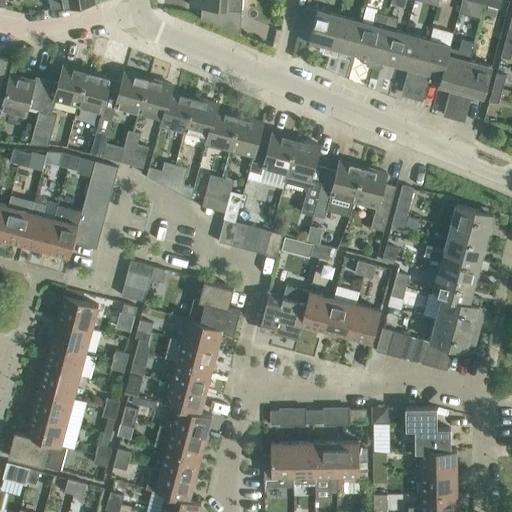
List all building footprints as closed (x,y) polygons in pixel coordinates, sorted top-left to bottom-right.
[(96,0),(50,0),(52,8),(96,0)] [(242,8),(242,0),(190,0),(190,5),(202,6),(201,17),(240,33),(242,8)] [(329,54),(340,15),(307,5),(299,36),(325,44),(322,52),(329,54)] [(384,27),(385,27),(388,15),(377,12),(373,24),(362,21),(354,51),(369,55),(366,64),(373,66),(384,27)] [(354,51),(362,21),(340,15),(329,54),(337,56),(339,47),(354,51)] [(398,63),(406,33),(395,29),(398,17),(388,15),(385,27),(384,27),(373,66),(381,68),(383,59),(398,63)] [(417,78),(428,39),(406,33),(398,63),(413,67),(410,76),(417,78)] [(459,99),(470,60),(475,42),(462,38),(457,56),(447,54),(441,75),(439,84),(454,88),(452,97),(459,99)] [(441,75),(447,54),(449,44),(428,39),(417,78),(425,80),(427,71),(441,75)] [(510,59),(511,51),(511,43),(505,42),(501,56),(510,59)] [(0,90),(9,59),(0,56),(0,90)] [(492,66),(470,60),(459,99),(466,101),(468,92),(484,96),(492,66)] [(78,104),(87,71),(64,64),(59,81),(47,78),(41,99),(39,109),(39,110),(30,143),(48,144),(57,114),(50,112),(55,97),(78,104)] [(111,77),(87,71),(78,104),(102,110),(90,152),(102,155),(106,141),(116,105),(119,94),(107,90),(111,77)] [(140,111),(149,78),(125,71),(119,94),(116,105),(140,111)] [(497,71),(493,86),(503,89),(507,74),(497,71)] [(35,80),(11,74),(2,108),(26,113),(28,107),(39,109),(41,99),(31,96),(35,80)] [(170,90),(171,90),(173,84),(149,78),(140,111),(163,117),(170,90)] [(499,103),(503,89),(493,86),(489,100),(499,103)] [(185,130),(194,96),(171,90),(170,90),(163,117),(161,123),(185,130)] [(215,108),(216,109),(218,103),(194,96),(185,130),(208,136),(215,108)] [(230,148),(239,115),(216,109),(215,108),(208,136),(206,142),(230,148)] [(263,121),(239,115),(230,148),(254,155),(263,121)] [(23,129),(20,139),(30,141),(32,132),(23,129)] [(132,163),(137,143),(140,132),(129,129),(124,145),(120,160),(132,163)] [(287,172),(296,138),(272,132),(264,162),(253,159),(250,170),(262,173),(264,165),(287,172)] [(320,144),(296,138),(287,172),(284,181),(306,187),(307,190),(301,211),(314,214),(321,187),(326,166),(315,163),(320,144)] [(106,141),(102,155),(120,160),(124,145),(106,141)] [(143,167),(149,146),(137,143),(132,163),(143,167)] [(19,163),(23,150),(14,148),(10,161),(19,163)] [(28,166),(32,152),(23,150),(19,163),(28,166)] [(68,167),(71,154),(62,151),(48,150),(45,160),(59,164),(68,167)] [(81,156),(71,154),(68,167),(77,169),(81,156)] [(332,190),(321,187),(314,214),(325,217),(327,209),(336,211),(340,195),(354,199),(363,166),(340,159),(332,190)] [(115,178),(119,166),(96,160),(92,172),(115,178)] [(170,187),(176,163),(164,160),(162,169),(149,166),(147,175),(170,187)] [(183,184),(188,166),(176,163),(170,187),(191,199),(194,187),(183,184)] [(384,182),(387,172),(363,166),(354,199),(378,206),(376,214),(372,227),(384,230),(396,185),(384,182)] [(112,190),(115,178),(92,172),(89,183),(112,190)] [(219,187),(222,176),(211,173),(208,184),(219,187)] [(236,221),(244,193),(231,190),(234,180),(222,176),(219,187),(214,208),(226,211),(224,217),(236,221)] [(109,201),(112,190),(89,183),(86,195),(109,201)] [(414,187),(403,184),(395,211),(407,215),(414,187)] [(106,213),(109,201),(86,195),(83,207),(106,213)] [(46,251),(55,217),(44,214),(47,203),(34,200),(31,211),(22,245),(46,251)] [(493,213),(466,206),(457,203),(450,226),(487,236),(493,213)] [(77,230),(80,218),(82,210),(58,204),(55,217),(46,251),(69,258),(74,241),(77,230)] [(0,239),(22,245),(31,211),(8,205),(0,233),(0,239)] [(103,225),(106,213),(83,207),(82,210),(80,218),(103,225)] [(404,226),(407,215),(395,211),(392,223),(404,226)] [(230,244),(236,221),(224,217),(218,240),(230,244)] [(100,236),(103,225),(80,218),(77,230),(100,236)] [(242,247),(248,224),(236,221),(230,244),(242,247)] [(276,222),(274,230),(285,232),(287,225),(276,222)] [(253,250),(260,227),(248,224),(242,247),(253,250)] [(481,258),(487,236),(450,226),(444,248),(481,258)] [(265,253),(271,230),(260,227),(253,250),(265,253)] [(97,248),(100,236),(77,230),(74,241),(97,248)] [(277,256),(283,233),(271,230),(265,253),(277,256)] [(285,236),(282,249),(294,253),(298,239),(285,236)] [(319,257),(323,244),(314,241),(310,254),(319,257)] [(481,258),(444,248),(427,243),(424,254),(442,259),(438,271),(475,281),(481,258)] [(328,259),(332,246),(323,244),(319,257),(328,259)] [(395,259),(399,247),(386,244),(383,256),(395,259)] [(151,277),(154,265),(131,259),(128,271),(151,277)] [(364,275),(367,262),(358,259),(355,272),(364,275)] [(373,276),(377,264),(367,262),(364,275),(373,277),(373,276)] [(377,264),(373,276),(385,279),(388,267),(377,264)] [(166,268),(154,265),(151,277),(163,280),(166,268)] [(148,289),(151,277),(128,271),(125,282),(148,289)] [(406,286),(409,274),(397,271),(394,283),(406,286)] [(471,295),(475,281),(438,271),(432,293),(442,295),(469,303),(469,302),(479,305),(481,297),(471,295)] [(234,287),(205,279),(199,298),(194,297),(188,318),(200,321),(200,322),(223,328),(222,329),(234,332),(240,309),(229,306),(234,287)] [(145,300),(148,289),(125,282),(121,294),(145,300)] [(403,298),(406,286),(394,283),(391,294),(403,298)] [(306,301),(309,290),(286,284),(283,295),(269,291),(260,326),(299,336),(302,325),(301,325),(307,302),(306,301)] [(325,331),(334,296),(309,290),(306,301),(307,302),(301,325),(302,325),(325,331)] [(64,294),(58,317),(92,327),(99,304),(64,294)] [(485,306),(479,305),(469,302),(469,303),(442,295),(436,318),(479,329),(485,306)] [(348,337),(357,302),(334,296),(325,331),(348,337)] [(137,305),(124,302),(122,311),(135,314),(137,305)] [(381,309),(357,302),(348,337),(372,343),(381,309)] [(397,307),(388,304),(382,327),(390,329),(397,307)] [(92,327),(58,317),(52,341),(86,350),(92,327)] [(217,349),(222,329),(223,328),(200,322),(200,321),(188,318),(184,333),(179,331),(177,338),(217,349)] [(473,352),(479,329),(436,318),(430,340),(441,343),(453,346),(473,352)] [(140,319),(138,328),(151,331),(153,322),(140,319)] [(388,353),(394,330),(390,329),(382,327),(376,350),(388,353)] [(149,340),(151,331),(138,328),(135,337),(149,340)] [(400,356),(406,333),(394,330),(388,353),(400,356)] [(412,360),(418,337),(406,333),(400,356),(412,360)] [(423,363),(430,340),(418,337),(412,360),(423,363)] [(211,370),(217,349),(177,338),(176,345),(181,347),(177,361),(211,370)] [(435,366),(441,343),(430,340),(423,363),(435,366)] [(86,350),(52,341),(45,364),(80,373),(86,350)] [(447,369),(452,350),(453,346),(441,343),(435,366),(447,369)] [(116,349),(113,358),(127,362),(129,353),(116,349)] [(124,371),(127,362),(113,358),(111,367),(124,371)] [(133,361),(130,371),(144,374),(146,365),(133,361)] [(206,391),(211,370),(177,361),(173,375),(168,373),(166,380),(206,391)] [(80,373),(45,364),(39,387),(74,396),(80,373)] [(141,383),(144,374),(130,371),(128,380),(141,383)] [(200,412),(201,411),(206,391),(166,380),(165,387),(170,389),(166,403),(177,407),(178,406),(200,412)] [(68,419),(74,396),(39,387),(33,410),(68,419)] [(107,397),(105,406),(118,409),(121,400),(107,397)] [(125,404),(123,413),(136,417),(139,408),(125,404)] [(378,405),(372,405),(373,422),(389,421),(388,405),(378,405)] [(116,418),(118,409),(105,406),(103,415),(116,418)] [(212,414),(201,411),(200,412),(178,406),(177,407),(174,420),(169,419),(167,426),(206,436),(212,414)] [(437,427),(437,406),(406,406),(406,428),(410,427),(410,436),(415,436),(415,451),(421,451),(421,450),(451,450),(451,448),(451,427),(437,427)] [(315,422),(314,408),(305,409),(305,422),(315,422)] [(324,408),(314,408),(315,422),(324,422),(324,408)] [(367,421),(367,408),(349,408),(349,422),(367,421)] [(280,409),(270,409),(271,423),(280,423),(280,409)] [(33,410),(27,433),(27,434),(50,440),(49,442),(61,445),(68,419),(33,410)] [(134,426),(136,417),(123,413),(121,423),(134,426)] [(206,436),(167,426),(161,424),(156,445),(166,448),(200,457),(206,436)] [(27,434),(27,433),(15,430),(9,455),(28,460),(43,465),(60,469),(67,446),(61,445),(49,442),(50,440),(27,434)] [(315,477),(315,440),(293,441),(294,485),(316,484),(315,477)] [(337,490),(336,440),(315,440),(315,477),(330,476),(330,482),(332,490),(337,490)] [(359,440),(336,440),(337,490),(345,490),(344,476),(360,475),(359,440)] [(294,485),(293,441),(271,441),(271,453),(264,453),(264,485),(294,485)] [(99,444),(96,453),(110,457),(112,448),(99,444)] [(118,447),(116,456),(129,460),(132,451),(118,447)] [(195,478),(200,457),(166,448),(162,462),(157,460),(155,467),(195,478)] [(457,448),(451,448),(451,450),(421,450),(421,451),(421,465),(415,465),(416,472),(457,471),(457,448)] [(107,466),(110,457),(96,453),(94,462),(107,466)] [(127,469),(129,460),(116,456),(114,466),(127,469)] [(28,481),(31,467),(7,461),(3,477),(27,484),(28,481)] [(387,463),(373,463),(373,472),(387,472),(387,463)] [(40,470),(31,467),(28,481),(37,483),(40,470)] [(195,478),(155,467),(153,467),(147,488),(166,493),(167,493),(189,499),(190,498),(195,478)] [(457,493),(457,471),(416,472),(416,479),(421,479),(421,493),(457,493)] [(387,481),(387,472),(373,472),(373,482),(387,481)] [(74,493),(78,480),(68,477),(65,491),(74,493)] [(87,482),(78,480),(74,493),(83,496),(87,482)] [(111,490),(109,499),(122,503),(124,494),(111,490)] [(198,511),(201,501),(190,498),(189,499),(167,493),(166,493),(163,507),(158,505),(155,511),(198,511)] [(457,511),(457,493),(421,493),(421,508),(408,508),(408,511),(457,511)] [(119,511),(122,503),(109,499),(106,508),(119,511)]
